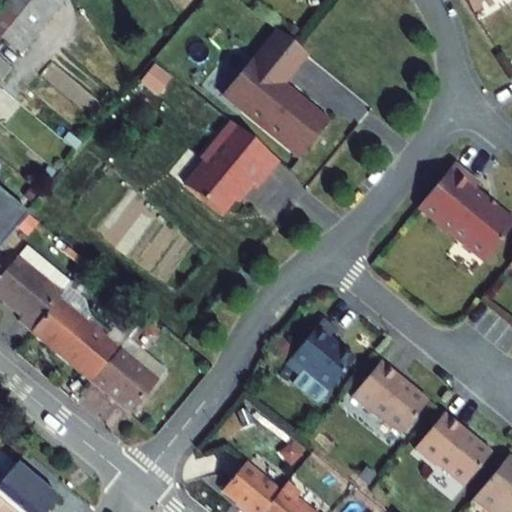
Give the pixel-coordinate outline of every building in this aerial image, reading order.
[(25,0),(9,0),(3,8),(36,35),(47,22),(30,3),(25,0)] [(58,9),(51,0),(25,0),(30,3),(47,22),(58,9)] [(51,0),(58,9),(64,0),(51,0)] [(477,0),(476,0),(469,5),(472,11),(481,6),(477,0)] [(20,54),(36,35),(3,8),(0,11),(0,39),(1,39),(20,54)] [(307,55),(279,32),(255,61),(253,59),(222,96),(299,159),(329,123),(276,80),(281,74),(287,79),(307,55)] [(0,79),(10,68),(0,59),(0,79)] [(154,67),(139,85),(157,99),(171,81),(154,67)] [(256,188),(279,161),(232,123),(201,160),(204,163),(186,186),(222,215),(249,182),(256,188)] [(474,190),(479,184),(454,164),(418,208),(483,262),(511,227),(511,220),(496,208),(495,209),(485,201),(486,200),(474,190)] [(0,245),(27,214),(0,191),(0,245)] [(65,246),(58,255),(69,263),(72,260),(76,255),(65,246)] [(19,322),(31,332),(58,300),(68,288),(72,284),(28,247),(0,279),(0,299),(22,318),(19,322)] [(78,265),(68,277),(73,282),(88,264),(77,255),(72,260),(78,265)] [(105,339),(114,329),(109,326),(106,329),(88,314),(88,311),(88,309),(88,308),(87,307),(87,306),(86,305),(85,303),(84,301),(68,288),(58,300),(105,339)] [(31,332),(92,383),(127,341),(119,333),(114,329),(105,339),(58,300),(31,332)] [(129,310),(131,320),(139,319),(137,309),(129,310)] [(329,391),(355,359),(329,338),(335,331),(322,320),(286,364),(295,372),(300,367),(329,391)] [(119,333),(127,341),(128,340),(132,336),(138,328),(129,321),(119,333)] [(143,323),(144,335),(157,334),(156,322),(143,323)] [(128,340),(139,349),(142,345),(132,336),(128,340)] [(127,341),(92,383),(131,414),(158,381),(131,359),(139,349),(128,340),(127,341)] [(131,359),(158,381),(166,372),(139,349),(131,359)] [(402,379),(381,362),(351,397),(373,415),(376,412),(402,434),(427,403),(401,381),(402,379)] [(466,431),(444,414),(415,450),(437,467),(439,464),(465,486),(491,454),(464,433),(466,431)] [(511,511),(511,462),(507,459),(473,500),(488,511),(511,511)] [(0,496),(19,511),(47,511),(58,499),(16,464),(0,483),(0,496)] [(247,464),(224,491),(249,511),(265,511),(281,493),(247,464)] [(281,493),(265,511),(311,511),(296,499),(300,494),(287,484),(281,493)]
